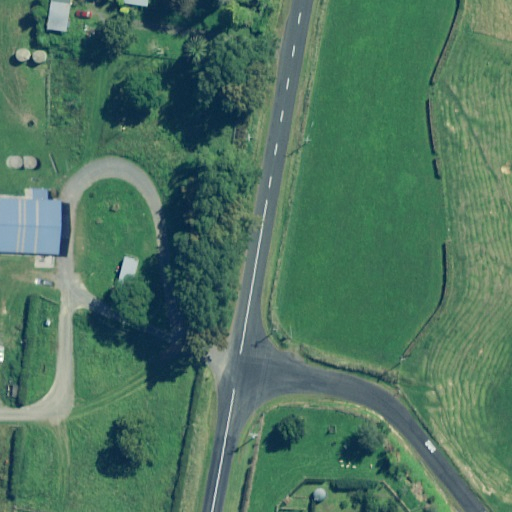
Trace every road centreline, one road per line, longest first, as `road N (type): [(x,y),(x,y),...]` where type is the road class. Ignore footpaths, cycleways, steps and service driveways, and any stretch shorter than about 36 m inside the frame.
road 1 (unclassified): [(305,0),(239,364)]
road 2 (unclassified): [(239,364),(369,396),(408,427),(472,511)]
road 3 (unclassified): [(239,364),(212,511)]
